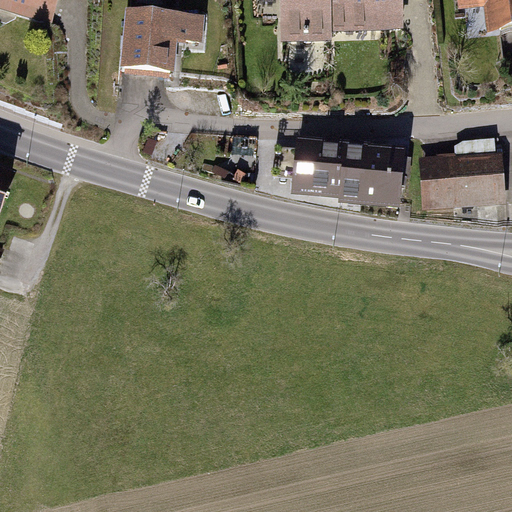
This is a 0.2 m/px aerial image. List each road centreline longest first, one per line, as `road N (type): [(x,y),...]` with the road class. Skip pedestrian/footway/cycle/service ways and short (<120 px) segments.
road 1 (residential): [(117,171),(132,132),(158,117),(277,131),(511,125)]
road 2 (tertiary): [(117,171),(374,236),(469,246)]
road 3 (tertiary): [(0,131),(117,171)]
